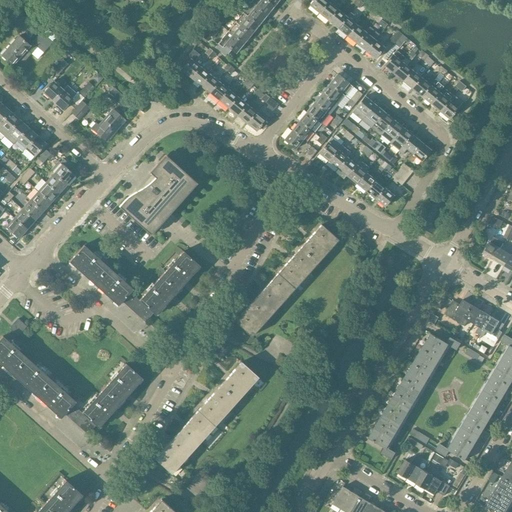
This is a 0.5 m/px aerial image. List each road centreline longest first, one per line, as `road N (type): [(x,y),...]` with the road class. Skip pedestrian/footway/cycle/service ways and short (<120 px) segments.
road 1 (residential): [(394,232),(443,147),(442,134),(338,48)]
road 2 (residential): [(291,171),(171,371)]
road 3 (residential): [(329,454),(443,261)]
road 4 (residential): [(171,371),(36,255)]
road 5 (residential): [(108,177),(145,137),(172,122),(197,120),(256,150)]
road 6 (residential): [(109,481),(0,383)]
road 7 (residential): [(0,80),(108,177)]
road 8 (residential): [(256,150),(338,48)]
road 9 (residential): [(171,371),(109,481)]
